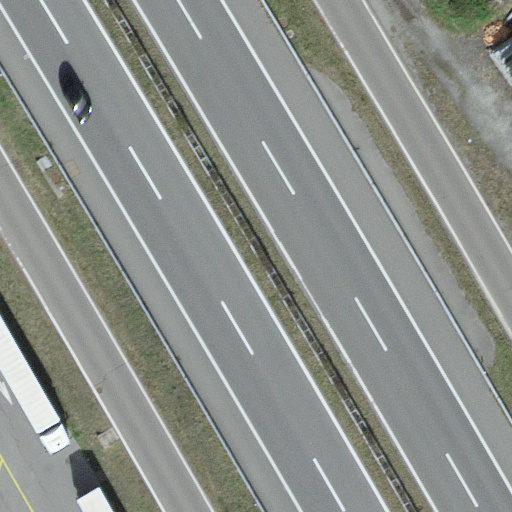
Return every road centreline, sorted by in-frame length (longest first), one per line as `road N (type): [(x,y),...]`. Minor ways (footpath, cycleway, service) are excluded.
road 1 (motorway): [(40,0),(343,511)]
road 2 (motorway): [(478,511),(177,0)]
